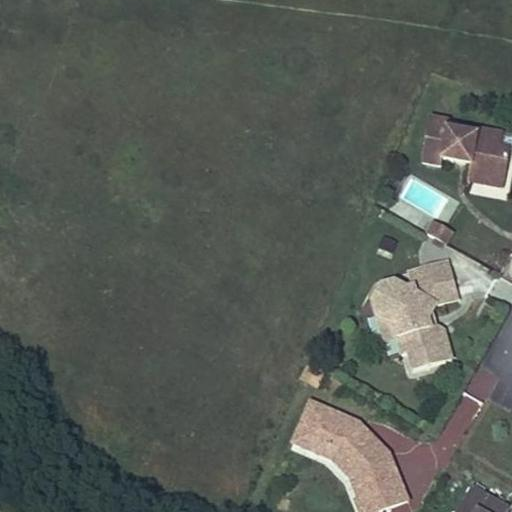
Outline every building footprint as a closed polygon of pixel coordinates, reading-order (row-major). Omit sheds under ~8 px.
[(449,170),(447,182),(483,188),(487,157),(480,155),(481,140),(454,135),(454,140),(426,137),(427,128),(407,125),(400,170),(420,173),(420,167),(449,170)] [(497,143),(481,140),(480,155),(487,157),(495,158),(497,143)] [(483,188),(447,182),(446,188),(483,194),(483,188)] [(433,223),(426,236),(445,246),(452,233),(433,223)] [(377,252),(394,257),(398,242),(381,237),(377,252)] [(371,329),(380,360),(388,358),(392,375),(430,364),(421,335),(414,332),(409,333),(408,321),(410,317),(414,309),(434,304),(426,266),(387,277),(392,293),(384,293),(373,287),(360,291),(350,308),(354,319),(371,329)] [(511,304),(511,284),(499,278),(491,296),(511,304)] [(366,364),(380,360),(371,329),(354,319),(366,364)] [(464,391),(486,401),(497,377),(476,367),(464,391)] [(466,437),(479,401),(462,395),(449,430),(466,437)] [(352,495),(345,498),(340,500),(345,511),(362,511),(394,500),(374,453),(365,456),(355,447),(361,440),(341,424),(293,406),(277,449),(317,464),(336,479),(352,471),(358,484),(352,495)] [(365,456),(374,453),(361,440),(355,447),(365,456)] [(336,479),(345,498),(352,495),(358,484),(352,471),(336,479)] [(487,511),(488,511),(452,489),(438,511),(487,511)]
